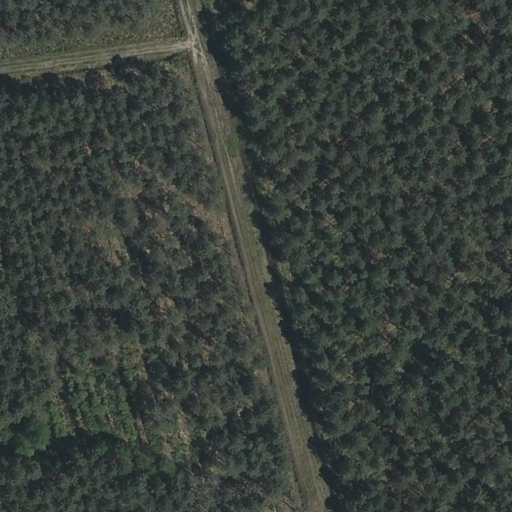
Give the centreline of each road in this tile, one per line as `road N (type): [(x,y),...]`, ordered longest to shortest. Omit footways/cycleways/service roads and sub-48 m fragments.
road 1 (track): [(287,511),(141,0)]
road 2 (track): [(0,49),(149,27)]
